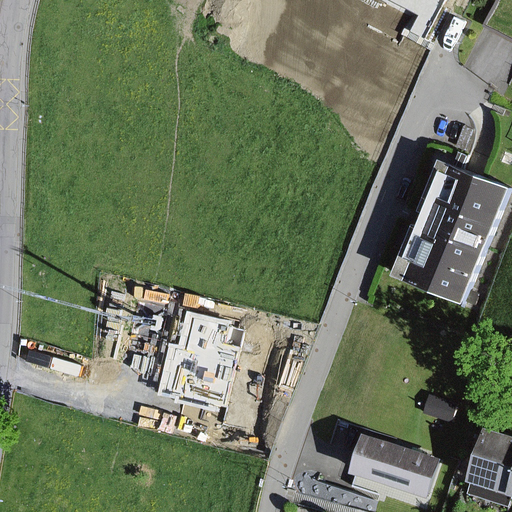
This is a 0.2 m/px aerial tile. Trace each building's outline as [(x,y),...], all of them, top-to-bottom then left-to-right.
[(463,306),(510,189),(485,179),(474,174),(439,160),(391,277),(463,306)] [(245,327),(186,315),(179,346),(169,344),(158,395),(227,410),(245,327)] [(462,405),(429,395),(424,414),(456,424),(462,405)] [(478,479),(511,489),(511,432),(494,427),(478,479)] [(363,434),(350,474),(428,500),(441,460),(363,434)]
